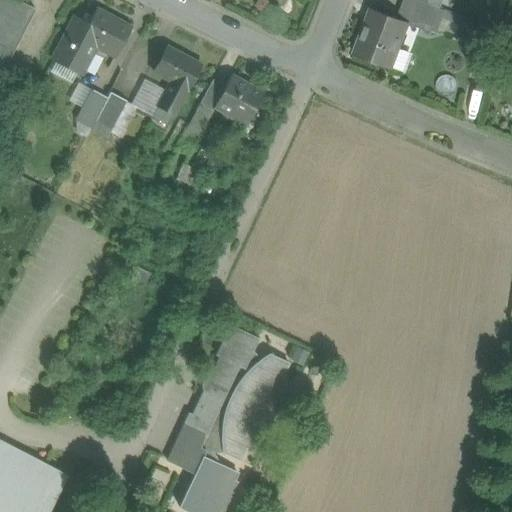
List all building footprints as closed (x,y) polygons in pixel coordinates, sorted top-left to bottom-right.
[(0,0),(0,74),(34,9),(33,9),(34,8),(17,0),(0,0)] [(428,4),(417,0),(404,0),(402,7),(426,16),(421,28),(432,32),(441,9),(428,4)] [(429,0),(428,4),(441,9),(444,0),(429,0)] [(466,5),(458,3),(455,11),(456,11),(463,14),(466,5)] [(402,7),(397,18),(409,23),(421,28),(426,16),(402,7)] [(397,18),(371,8),(371,9),(372,10),(356,54),(355,53),(354,54),(393,69),(393,68),(392,67),(409,23),(397,18)] [(131,28),(96,10),(92,17),(88,24),(80,38),(96,47),(93,52),(102,56),(105,51),(115,57),(131,28)] [(85,14),(81,21),(88,24),(92,17),(85,14)] [(74,17),(52,60),(57,62),(73,71),(81,75),(93,52),(96,47),(80,38),(88,24),(81,21),(74,17)] [(201,66),(165,47),(152,71),(171,81),(165,91),(152,117),(168,125),(187,90),(188,90),(201,66)] [(51,73),(67,81),(73,71),(57,62),(51,73)] [(226,85),(214,107),(215,107),(247,125),(264,93),(264,92),(263,94),(231,77),(232,75),(231,75),(226,85)] [(213,78),(199,104),(213,111),(215,107),(214,107),(226,85),(213,78)] [(165,91),(144,80),(130,105),(135,108),(152,117),(165,91)] [(77,82),(67,101),(83,109),(93,90),(77,82)] [(83,109),(77,121),(91,128),(97,117),(107,98),(93,90),(83,109)] [(125,101),(110,93),(107,98),(97,117),(111,125),(124,102),(125,101)] [(111,125),(105,136),(116,143),(135,108),(130,105),(124,102),(111,125)] [(213,111),(199,104),(177,146),(190,153),(213,111)] [(111,125),(97,117),(91,128),(105,136),(111,125)] [(257,338),(230,326),(216,356),(220,357),(192,415),(189,414),(167,461),(183,469),(187,460),(196,465),(193,473),(194,474),(204,453),(223,453),(223,456),(224,456),(224,453),(242,462),(248,448),(251,450),(265,421),(262,420),(269,406),(271,407),(285,378),(282,376),(288,363),(270,355),(272,353),(261,359),(251,350),(257,338)] [(0,445),(2,442),(0,441),(0,511),(36,511),(37,511),(39,511),(48,511),(67,476),(13,448),(10,453),(4,450),(0,447),(0,445)]
